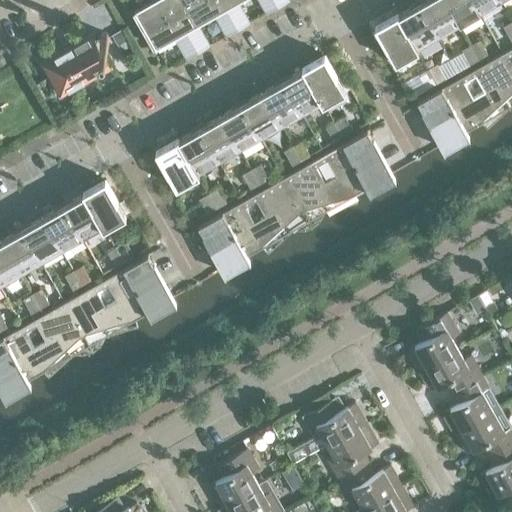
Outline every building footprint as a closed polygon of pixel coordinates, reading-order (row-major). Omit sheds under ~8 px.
[(183,0),(149,0),(134,9),(145,27),(186,4),(183,0)] [(214,13),(226,34),(249,22),(237,0),(236,0),(193,0),(186,4),(197,23),(214,13)] [(237,0),(259,0),(266,12),(286,0),(236,0),(237,0)] [(459,25),(444,0),(420,0),(418,1),(438,37),(459,25)] [(472,0),(444,0),(459,25),(480,13),(472,0)] [(500,0),(472,0),(480,13),(501,1),(500,0)] [(438,37),(418,1),(397,13),(417,49),(438,37)] [(174,35),(186,57),(209,44),(197,23),(186,4),(145,27),(155,46),(174,35)] [(417,49),(397,13),(396,12),(375,24),(396,61),(417,49)] [(511,38),(511,19),(503,25),(511,39),(511,38)] [(123,28),(111,34),(117,45),(119,44),(127,39),(129,38),(123,28)] [(60,94),(110,66),(91,33),(42,61),(60,94)] [(479,58),(487,53),(479,38),(470,43),(479,58)] [(479,58),(470,43),(461,49),(470,63),(479,58)] [(511,45),(502,52),(511,69),(511,45)] [(511,69),(502,52),(418,99),(430,121),(473,97),(463,81),(475,74),(484,90),(495,84),(504,99),(511,92),(511,69)] [(345,90),(324,53),(303,64),(304,66),(324,101),(345,90)] [(437,82),(445,77),(437,62),(429,67),(437,82)] [(304,66),(283,78),(303,113),(324,101),(304,66)] [(437,82),(429,67),(418,73),(426,88),(437,82)] [(283,78),(262,90),(282,125),(303,113),(283,78)] [(470,133),(468,128),(481,121),(504,99),(495,84),(484,90),(473,97),(430,121),(441,143),(444,148),(470,133)] [(282,125),(262,90),(241,102),(261,137),(282,125)] [(241,102),(220,114),(240,149),(261,137),(241,102)] [(220,114),(199,126),(219,161),(240,149),(220,114)] [(335,120),(343,135),(353,129),(345,115),(335,120)] [(343,135),(335,120),(325,126),(334,140),(343,135)] [(199,126),(178,138),(198,173),(219,161),(199,126)] [(337,174),(379,150),(367,128),(283,176),(302,210),(306,208),(323,203),(314,187),(325,181),(316,165),(328,158),(337,174)] [(198,173),(178,138),(177,136),(155,148),(176,185),(198,173)] [(301,159),(310,154),(301,139),(293,144),(301,159)] [(301,159),(293,144),(284,149),(292,164),(301,159)] [(395,176),(393,171),(379,150),(337,174),(325,181),(314,187),(323,203),(353,194),(367,186),(369,191),(395,176)] [(259,183),(251,168),(242,173),(250,188),(259,183)] [(198,224),(204,234),(211,246),(253,222),(244,206),(256,199),(265,215),(276,208),(285,224),(298,212),(302,210),(283,176),(198,224)] [(126,214),(105,177),(84,189),(85,191),(105,226),(126,214)] [(217,206),(226,201),(218,187),(209,192),(217,206)] [(105,226),(85,191),(64,203),(84,238),(105,226)] [(209,192),(199,198),(207,212),(217,206),(209,192)] [(84,238),(64,203),(43,215),(63,250),(84,238)] [(211,246),(222,267),(222,268),(224,272),(251,257),(249,253),(262,246),(285,224),(276,208),(265,215),(253,222),(211,246)] [(63,250),(43,215),(22,227),(42,262),(63,250)] [(22,227),(1,239),(21,274),(42,262),(22,227)] [(0,285),(21,274),(1,239),(0,239),(0,285)] [(115,245),(123,260),(134,254),(125,239),(115,245)] [(115,245),(106,250),(115,265),(123,260),(115,245)] [(118,299),(160,274),(148,253),(64,301),(83,334),(87,332),(103,327),(95,312),(106,305),(97,289),(109,283),(118,299)] [(82,283),(91,278),(82,264),(73,269),(82,283)] [(82,283),(73,269),(65,274),(73,289),(82,283)] [(176,299),(173,296),(160,274),(118,299),(106,305),(95,312),(103,327),(134,318),(147,311),(149,314),(176,299)] [(40,307),(49,302),(41,287),(31,293),(40,307)] [(40,307),(31,293),(23,298),(31,312),(40,307)] [(478,293),(470,297),(477,309),(485,305),(478,293)] [(494,300),(485,305),(490,314),(499,309),(494,300)] [(64,301),(0,336),(0,365),(34,346),(25,330),(37,323),(46,339),(57,333),(66,349),(79,337),(83,334),(64,301)] [(416,327),(423,339),(408,347),(420,368),(457,347),(451,336),(459,331),(447,310),(416,327)] [(5,396),(31,381),(29,378),(42,370),(66,349),(57,333),(46,339),(34,346),(0,365),(0,386),(3,392),(5,396)] [(446,380),(452,391),(483,373),(471,353),(463,357),(457,347),(420,368),(431,388),(446,380)] [(452,391),(458,401),(443,410),(455,430),(492,409),(486,399),(494,394),(483,373),(452,391)] [(315,435),(287,451),(293,462),(330,441),(367,420),(355,400),(340,408),(334,396),(330,399),(314,408),(303,414),(315,435)] [(481,443),(487,453),(511,439),(511,424),(507,415),(498,420),(492,409),(455,430),(467,451),(481,443)] [(336,452),(327,457),(339,477),(365,463),(370,460),(364,449),(378,441),(367,420),(330,441),(336,452)] [(511,439),(487,453),(493,464),(479,472),(491,494),(511,481),(511,439)] [(247,445),(217,463),(223,474),(209,483),(220,503),(257,482),(251,471),(260,467),(247,445)] [(365,463),(339,477),(342,483),(351,498),(359,493),(364,503),(401,482),(391,462),(376,471),(370,460),(365,463)] [(294,463),(282,469),(293,488),(305,481),(294,463)] [(277,511),(283,509),(266,477),(257,482),(220,503),(222,506),(218,508),(220,511),(277,511)] [(399,511),(414,504),(401,482),(364,503),(369,511),(399,511)] [(142,511),(136,501),(122,508),(116,497),(88,511),(142,511)]
